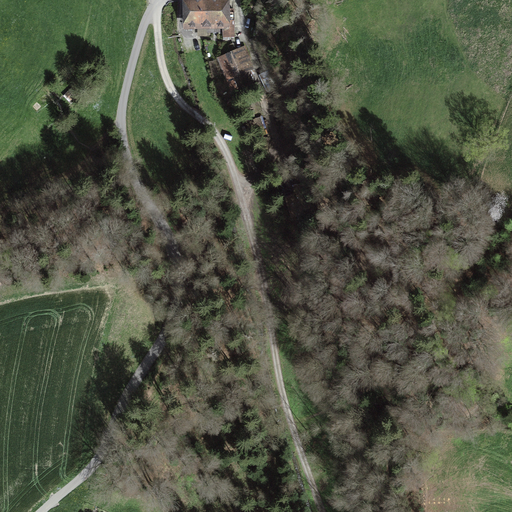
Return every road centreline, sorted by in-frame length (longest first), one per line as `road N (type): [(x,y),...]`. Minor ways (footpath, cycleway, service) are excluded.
road 1 (unclassified): [(156,0),(120,118),(132,171),(172,247),(175,310),(106,447),(40,511)]
road 2 (track): [(156,0),(169,85),(217,135),(244,206),(279,381),(318,511)]
road 3 (track): [(121,125),(93,150),(72,132),(59,96),(80,63)]
